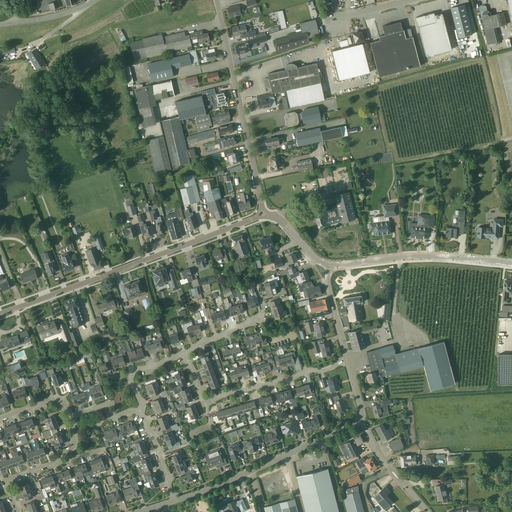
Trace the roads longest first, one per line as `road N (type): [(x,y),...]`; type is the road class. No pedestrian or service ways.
road 1 (tertiary): [(0,313),(263,215)]
road 2 (unclassified): [(263,215),(215,0)]
road 3 (unclassified): [(174,501),(359,421)]
road 4 (tertiary): [(511,263),(422,256),(329,265)]
road 5 (residential): [(347,360),(207,402)]
road 6 (residential): [(183,353),(264,315),(254,284)]
